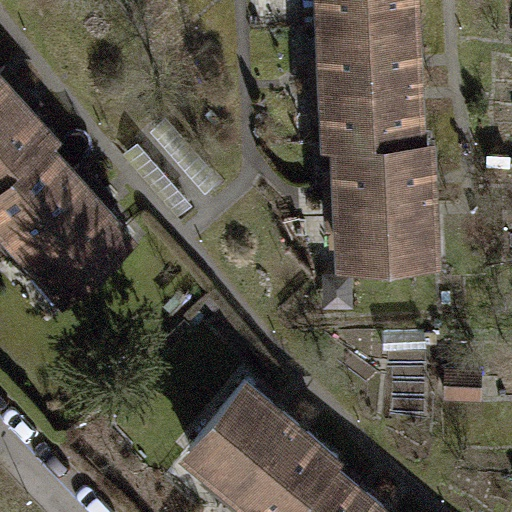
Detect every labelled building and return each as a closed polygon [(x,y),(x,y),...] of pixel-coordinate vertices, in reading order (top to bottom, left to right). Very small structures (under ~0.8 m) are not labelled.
[(405,0),(318,0),(319,21),(406,17),(405,0)] [(406,17),(319,21),(322,80),(409,76),(406,17)] [(409,76),(322,80),(325,139),(412,135),(409,76)] [(0,92),(0,173),(38,139),(44,133),(4,89),(0,92)] [(412,135),(325,139),(327,198),(414,194),(412,135)] [(0,227),(15,244),(79,184),(38,139),(0,173),(0,227)] [(15,244),(57,289),(121,229),(79,184),(15,244)] [(414,194),(327,198),(330,257),(417,253),(414,194)] [(181,443),(225,480),(284,415),(237,376),(181,443)] [(225,480),(263,511),(274,511),(324,461),(330,454),(284,415),(225,480)] [(356,511),(369,498),(324,461),(274,511),(356,511)] [(385,511),(369,498),(356,511),(385,511)]
